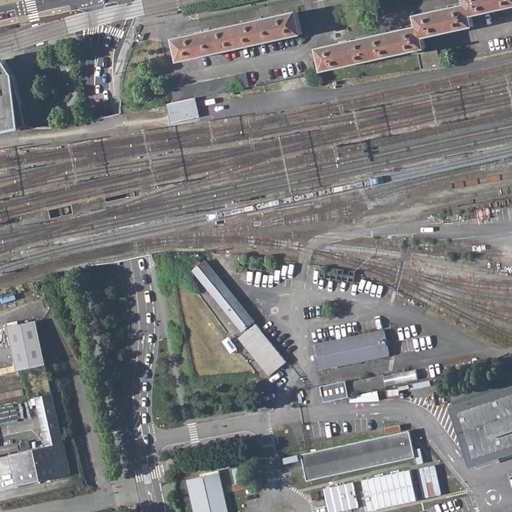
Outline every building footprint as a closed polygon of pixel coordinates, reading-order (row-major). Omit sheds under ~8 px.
[(420,18),(320,40),(325,61),(419,40),(420,44),(419,44),(422,61),(442,56),(438,40),(426,43),(425,39),(426,39),(424,28),(474,17),(472,6),(500,0),(450,0),(418,7),(420,18)] [(298,12),(176,39),(181,60),(302,33),(298,12)] [(0,131),(28,126),(16,76),(4,57),(0,57),(0,131)] [(172,88),(175,102),(195,98),(249,86),(246,72),(172,88)] [(175,102),(168,104),(172,122),(199,116),(195,98),(175,102)] [(411,267),(472,278),(474,271),(476,262),(413,252),(412,259),(411,267)] [(194,270),(243,330),(255,321),(206,261),(194,270)] [(8,327),(17,371),(47,364),(37,320),(8,327)] [(287,362),(257,324),(239,338),(269,375),(287,362)] [(390,355),(385,330),(314,345),(319,370),(390,355)] [(349,395),(387,387),(384,374),(347,382),(349,395)] [(325,402),(350,397),(349,395),(347,382),(346,381),(322,386),(325,402)] [(511,390),(455,409),(471,459),(511,445),(511,390)] [(40,432),(60,428),(52,394),(33,398),(40,432)] [(43,447),(12,454),(18,486),(70,474),(60,428),(40,432),(43,447)] [(301,454),(307,481),(416,457),(410,430),(301,454)] [(424,497),(442,495),(439,465),(420,467),(424,497)] [(362,481),(369,511),(416,499),(409,469),(362,481)] [(228,511),(219,472),(189,479),(196,511),(228,511)] [(328,511),(331,511),(358,506),(353,482),(323,489),(328,511)]
